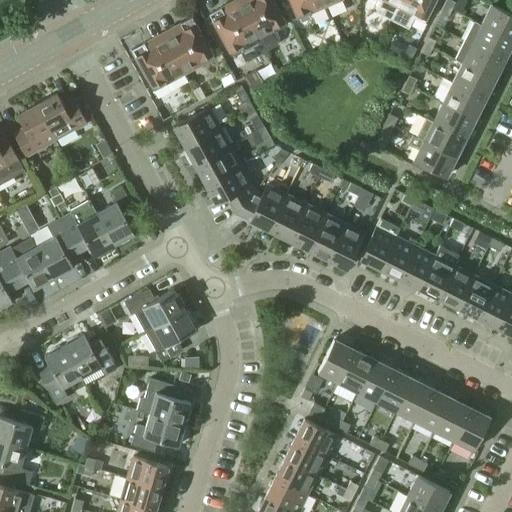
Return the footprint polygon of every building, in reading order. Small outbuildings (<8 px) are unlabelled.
[(242,0),(237,3),(264,52),(277,45),(279,37),(275,31),(286,25),(272,0),(242,0)] [(288,0),(297,19),(299,18),(300,20),(302,21),(307,19),(308,16),(307,14),(326,6),(322,0),(288,0)] [(377,13),(390,19),(399,0),(377,0),(379,0),(375,8),(377,13)] [(399,0),(390,19),(408,28),(413,18),(423,23),(434,0),(399,0)] [(445,0),(443,6),(451,10),(455,2),(451,0),(445,0)] [(241,49),(247,61),(264,52),(237,3),(222,11),(220,7),(208,14),(230,55),(241,49)] [(480,24),(511,40),(511,14),(490,4),(480,24)] [(439,13),(447,17),(451,10),(443,6),(439,13)] [(164,38),(183,74),(214,58),(191,17),(179,23),(181,28),(164,38)] [(463,40),(503,60),(511,41),(511,40),(480,24),(473,21),(463,40)] [(423,44),(431,48),(435,40),(427,37),(423,44)] [(143,43),(131,49),(153,90),(167,83),(171,90),(187,81),(183,74),(164,38),(146,48),(143,43)] [(461,63),(493,79),(503,60),(463,40),(454,59),(461,63)] [(420,52),(428,56),(431,48),(423,44),(420,52)] [(451,82),(484,98),(493,79),(461,63),(451,82)] [(404,83),(412,87),(416,79),(408,75),(404,83)] [(442,102),(474,118),(484,98),(451,82),(442,102)] [(400,91),(408,95),(412,87),(404,83),(400,91)] [(235,92),(241,103),(248,99),(242,88),(235,92)] [(36,104),(55,139),(75,128),(75,129),(86,123),(74,100),(63,106),(56,93),(36,104)] [(432,121),(464,137),(474,118),(442,102),(432,121)] [(12,133),(25,156),(36,150),(35,149),(55,139),(36,104),(16,115),(23,128),(12,133)] [(173,126),(184,146),(218,127),(207,107),(173,126)] [(385,122),(393,125),(397,118),(389,114),(385,122)] [(250,119),(256,131),(263,126),(257,115),(250,119)] [(415,137),(455,156),(464,137),(432,121),(425,117),(415,137)] [(381,129),(389,133),(393,125),(385,122),(381,129)] [(256,131),(262,141),(269,137),(263,126),(256,131)] [(184,146),(194,165),(229,146),(218,127),(184,146)] [(412,161),(444,177),(455,156),(415,137),(411,135),(407,144),(417,150),(412,161)] [(0,183),(24,170),(6,137),(0,140),(0,183)] [(194,165),(204,184),(239,165),(229,146),(194,165)] [(307,171),(318,176),(322,169),(311,163),(307,171)] [(227,196),(235,211),(253,191),(249,184),(239,165),(204,184),(215,203),(227,196)] [(318,176),(330,182),(333,174),(322,169),(318,176)] [(346,190),(357,196),(361,188),(350,182),(346,190)] [(248,220),(268,230),(285,194),(265,184),(260,195),(253,191),(235,211),(249,218),(248,220)] [(115,202),(96,213),(113,244),(116,243),(117,244),(129,238),(128,236),(133,234),(123,215),(133,209),(122,188),(110,194),(115,202)] [(357,196),(368,201),(372,193),(361,188),(357,196)] [(398,201),(410,206),(413,199),(402,193),(398,201)] [(268,230),(287,239),(304,204),(285,194),(268,230)] [(72,215),(61,221),(77,250),(87,244),(93,255),(98,253),(100,254),(111,248),(110,246),(113,244),(96,213),(88,199),(77,206),(69,210),(72,215)] [(410,206),(421,212),(424,204),(413,199),(410,206)] [(287,239),(306,249),(324,214),(304,204),(287,239)] [(306,249),(326,258),(343,223),(324,214),(306,249)] [(448,226),(459,231),(463,224),(452,218),(448,226)] [(54,236),(35,246),(52,278),(55,276),(56,278),(68,272),(67,270),(72,267),(66,256),(77,250),(61,221),(49,228),(54,236)] [(326,258),(345,268),(363,233),(343,223),(326,258)] [(359,259),(379,269),(395,237),(375,227),(359,259)] [(395,237),(379,269),(398,278),(414,246),(416,241),(409,238),(406,242),(395,237)] [(11,249),(0,254),(0,255),(17,286),(27,280),(32,289),(37,286),(39,288),(50,282),(49,279),(52,278),(35,246),(30,238),(11,249)] [(488,245),(498,250),(502,243),(491,238),(488,245)] [(437,298),(453,266),(458,255),(439,245),(433,256),(418,288),(437,298)] [(398,278),(418,288),(433,256),(414,246),(398,278)] [(0,308),(7,305),(6,303),(11,300),(6,291),(17,286),(0,255),(0,308)] [(437,298),(456,307),(472,275),(453,266),(437,298)] [(456,307),(476,317),(491,285),(472,275),(456,307)] [(476,317),(495,326),(510,294),(491,285),(476,317)] [(134,312),(144,331),(184,309),(182,306),(184,305),(178,294),(176,294),(173,289),(154,299),(148,289),(124,302),(130,314),(134,312)] [(495,326),(511,335),(511,295),(510,294),(495,326)] [(144,331),(161,362),(182,350),(176,339),(195,329),(192,324),(194,323),(188,311),(185,312),(184,309),(144,331)] [(66,343),(63,345),(81,377),(99,366),(104,374),(115,368),(104,347),(99,339),(89,345),(83,334),(78,337),(77,335),(66,341),(66,343)] [(317,371),(337,381),(353,350),(332,340),(317,371)] [(38,372),(54,402),(66,395),(62,387),(81,377),(63,345),(60,347),(59,345),(48,351),(48,353),(43,356),(49,367),(38,372)] [(337,381),(356,391),(372,359),(353,350),(337,381)] [(356,391),(376,401),(391,369),(372,359),(356,391)] [(376,401),(395,410),(411,378),(391,369),(376,401)] [(136,410),(149,414),(183,424),(184,421),(186,421),(190,409),(188,408),(190,402),(169,396),(172,385),(149,378),(144,398),(139,398),(136,410)] [(395,410),(414,420),(430,388),(411,378),(395,410)] [(300,396),(307,400),(311,392),(304,388),(300,396)] [(414,420),(434,430),(450,398),(430,388),(414,420)] [(434,430),(453,439),(469,407),(450,398),(434,430)] [(308,414),(319,419),(324,408),(313,403),(308,414)] [(453,439),(473,450),(489,417),(469,407),(453,439)] [(0,440),(25,448),(31,427),(40,429),(43,417),(20,410),(17,421),(0,416),(0,440)] [(130,445),(153,451),(156,440),(177,446),(178,440),(181,440),(184,428),(182,427),(183,424),(149,414),(145,427),(136,424),(130,445)] [(330,425),(338,429),(341,421),(334,417),(330,425)] [(293,439),(325,455),(336,435),(303,418),(293,439)] [(338,429),(345,432),(349,424),(341,421),(338,429)] [(368,444),(376,448),(380,440),(372,436),(368,444)] [(284,458),(316,474),(325,455),(293,439),(284,458)] [(1,477),(28,484),(31,472),(19,468),(25,448),(0,440),(0,463),(4,465),(1,477)] [(376,448),(384,452),(388,444),(380,440),(376,448)] [(361,457),(369,461),(373,453),(365,449),(361,457)] [(126,478),(161,488),(167,466),(132,456),(126,478)] [(407,463),(415,467),(419,459),(411,456),(407,463)] [(84,466),(92,468),(94,460),(86,457),(84,466)] [(274,477),(306,494),(316,474),(284,458),(274,477)] [(415,467),(422,471),(426,463),(419,459),(415,467)] [(81,474),(90,476),(92,468),(84,466),(81,474)] [(368,476),(376,480),(380,472),(372,469),(368,476)] [(434,477),(442,481),(446,473),(438,469),(434,477)] [(406,495),(438,511),(448,491),(416,475),(406,495)] [(365,484),(372,488),(376,480),(368,476),(365,484)] [(264,497),(294,511),(297,511),(306,494),(274,477),(264,497)] [(120,499),(155,509),(161,488),(126,478),(120,499)] [(345,489),(353,493),(357,485),(349,482),(345,489)] [(0,484),(0,508),(12,511),(18,511),(24,492),(0,484)] [(342,497),(349,501),(353,493),(345,489),(342,497)] [(397,511),(437,511),(438,511),(406,495),(397,511)] [(256,511),(294,511),(264,497),(256,511)] [(72,507),(80,509),(83,501),(74,499),(72,507)] [(116,511),(153,511),(155,509),(120,499),(116,511)]
